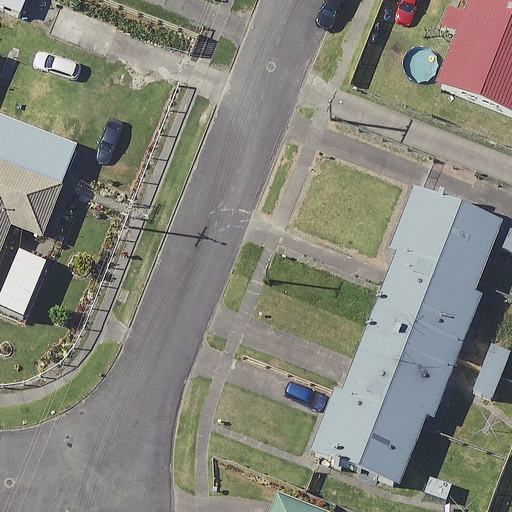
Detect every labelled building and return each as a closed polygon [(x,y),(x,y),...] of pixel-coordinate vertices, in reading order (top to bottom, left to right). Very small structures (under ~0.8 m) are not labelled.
[(511,0),(453,0),(422,76),(511,113),(511,112),(511,0)] [(69,120),(43,112),(29,159),(54,167),(69,120)] [(55,181),(0,160),(0,228),(2,224),(34,236),(55,181)] [(491,221),(404,188),(332,383),(306,452),(391,484),(415,419),(423,423),(471,293),(465,291),(491,221)] [(306,511),(304,511),(267,497),(261,511),(306,511)]
